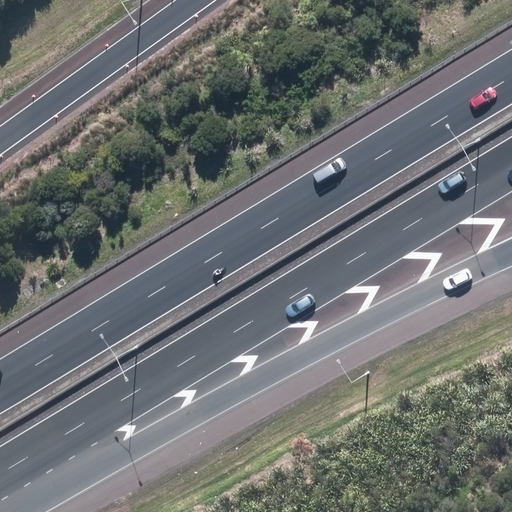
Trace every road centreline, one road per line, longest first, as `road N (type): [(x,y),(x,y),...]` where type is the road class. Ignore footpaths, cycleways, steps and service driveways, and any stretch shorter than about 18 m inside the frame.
road 1 (motorway): [(511,164),(0,474)]
road 2 (motorway): [(0,386),(511,77)]
road 3 (motorway): [(511,250),(0,507)]
road 4 (motorway): [(0,122),(173,0)]
